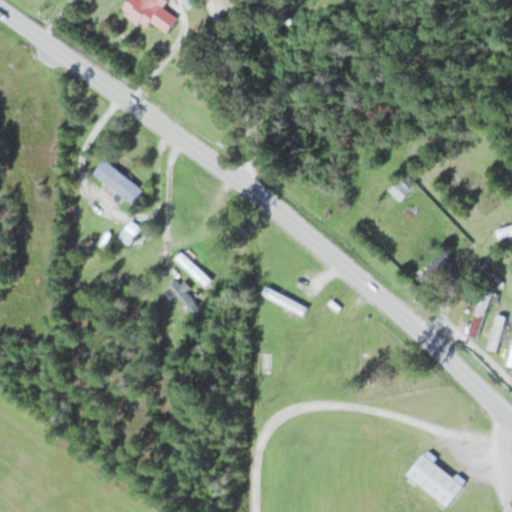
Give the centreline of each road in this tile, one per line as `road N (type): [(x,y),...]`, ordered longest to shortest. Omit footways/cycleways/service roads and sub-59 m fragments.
road 1 (secondary): [(0,6),(252,183),(511,417)]
road 2 (residential): [(252,183),(244,102),(207,0)]
